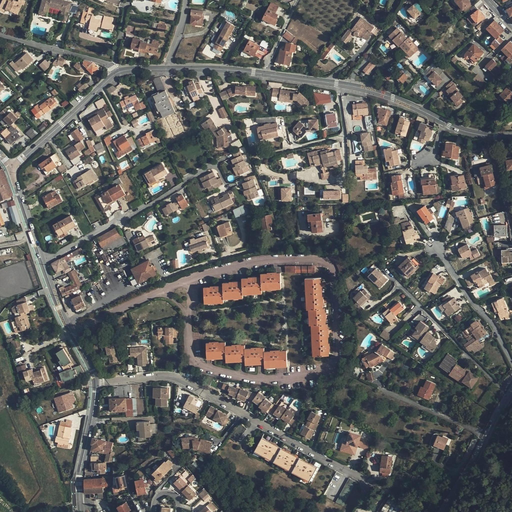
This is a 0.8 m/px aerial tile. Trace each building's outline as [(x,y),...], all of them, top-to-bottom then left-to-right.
[(2,0),(0,6),(0,10),(4,13),(6,10),(18,15),(23,5),(24,6),(26,2),(21,0),(19,0),(18,3),(11,0),(2,0)] [(43,0),(40,14),(47,16),(49,7),(62,11),(60,19),(67,21),(69,10),(71,11),(72,7),(70,6),(71,4),(59,0),(43,0)] [(455,1),(463,10),(471,3),(468,0),(455,0),(456,1),(455,1)] [(464,11),(466,13),(471,9),(474,13),(478,9),(480,9),(485,5),(481,0),(475,6),(473,4),(464,11)] [(272,3),(262,21),(267,24),(268,22),(276,26),(279,20),(277,19),(279,15),(276,13),(280,7),(272,3)] [(409,11),(416,19),(422,14),(415,6),(409,11)] [(192,16),(191,25),(204,26),(205,16),(204,16),(204,11),(192,10),(192,16)] [(469,20),(475,27),(486,18),(480,11),(469,20)] [(98,27),(113,31),(115,26),(112,25),(114,19),(105,17),(104,21),(96,19),(96,17),(94,17),(95,14),(88,13),(86,23),(90,24),(89,29),(97,31),(98,27)] [(350,29),(341,40),(347,45),(354,35),(358,38),(359,36),(363,39),(364,38),(368,41),(373,34),(372,33),(375,28),(361,18),(352,30),(350,29)] [(492,43),(497,49),(504,41),(500,36),(505,31),(496,21),(487,29),(497,39),(492,43)] [(214,48),(221,52),(235,27),(228,23),(219,39),(217,38),(215,42),(216,43),(214,48)] [(398,49),(408,60),(419,50),(409,39),(408,40),(398,29),(389,36),(400,48),(398,49)] [(285,35),(282,40),(291,45),(294,40),(285,35)] [(146,52),(158,55),(160,42),(154,40),(153,45),(142,42),(142,40),(134,39),(132,48),(140,50),(140,52),(146,53),(146,52)] [(245,51),(255,56),(260,46),(250,41),(248,46),(245,44),(243,49),(246,50),(245,51)] [(333,42),(322,57),(325,59),(336,44),(333,42)] [(511,43),(511,42),(503,50),(510,57),(508,59),(511,63),(511,43)] [(470,59),(475,63),(485,53),(475,44),(465,55),(465,58),(467,59),(468,59),(470,59)] [(281,50),(279,63),(290,65),(293,52),(295,52),(296,47),(285,45),(284,50),(281,50)] [(12,67),(18,73),(22,69),(23,70),(34,61),(27,53),(12,67)] [(54,63),(53,65),(57,67),(57,65),(63,67),(66,57),(60,55),(59,58),(54,63)] [(39,65),(44,71),(51,65),(45,59),(39,65)] [(486,66),(497,77),(504,69),(494,59),(486,66)] [(75,66),(79,71),(80,71),(82,73),(85,73),(88,69),(93,75),(102,66),(93,62),(86,61),(79,60),(75,66)] [(370,61),(362,71),(368,75),(375,66),(370,61)] [(427,74),(438,86),(444,80),(440,76),(446,71),(442,67),(437,69),(435,66),(427,74)] [(383,76),(389,80),(393,75),(388,70),(383,76)] [(401,70),(394,77),(400,82),(401,81),(403,84),(409,77),(401,70)] [(474,79),(482,86),(486,82),(478,75),(474,79)] [(160,113),(163,119),(176,113),(173,106),(176,105),(172,97),(170,98),(167,91),(161,94),(161,93),(165,90),(160,78),(154,81),(160,93),(152,96),(155,103),(154,103),(159,114),(160,113)] [(185,88),(189,96),(192,94),(195,101),(200,99),(199,95),(204,93),(200,84),(198,85),(197,82),(195,84),(194,81),(189,83),(191,86),(185,88)] [(449,96),(460,108),(466,102),(463,99),(465,97),(457,89),(459,88),(453,82),(447,87),(450,90),(448,91),(451,94),(449,96)] [(80,91),(84,95),(91,89),(87,84),(80,91)] [(221,94),(224,102),(237,96),(237,95),(241,95),(241,96),(257,96),(257,87),(248,87),(248,88),(235,87),(221,94)] [(501,96),(510,104),(511,101),(511,91),(508,88),(501,96)] [(274,89),(273,96),(280,97),(279,101),(293,104),(294,101),(298,102),(299,103),(298,104),(302,108),(303,107),(306,110),(310,105),(307,102),(308,101),(304,98),(305,98),(304,94),(299,95),(300,96),(295,95),(295,93),(274,89)] [(121,102),(125,110),(135,106),(137,111),(143,108),(143,109),(147,108),(144,102),(141,104),(137,95),(121,102)] [(31,110),(38,119),(42,116),(41,115),(44,113),(45,114),(58,104),(54,98),(52,100),(50,98),(40,106),(38,104),(31,110)] [(98,109),(106,104),(103,98),(95,102),(98,109)] [(312,104),(314,113),(319,111),(320,114),(327,113),(325,102),(317,103),(312,104)] [(354,104),(355,115),(359,115),(359,116),(364,115),(364,116),(369,116),(368,103),(354,104)] [(219,110),(224,119),(230,116),(226,107),(219,110)] [(381,118),(379,123),(388,126),(392,112),(387,111),(387,110),(380,108),(379,113),(380,113),(379,117),(381,118)] [(88,118),(96,132),(106,127),(108,130),(115,126),(109,118),(111,117),(109,113),(107,114),(104,109),(88,118)] [(2,121),(8,128),(19,118),(12,111),(9,114),(5,110),(1,114),(2,115),(1,116),(3,117),(4,117),(5,118),(2,121)] [(148,114),(152,123),(156,121),(152,112),(148,114)] [(327,116),(329,128),(333,128),(333,130),(335,132),(339,131),(340,130),(339,126),(337,114),(327,116)] [(366,117),(367,123),(369,122),(370,128),(375,127),(373,116),(366,117)] [(212,118),(203,125),(207,130),(210,127),(218,138),(219,148),(230,147),(230,143),(233,143),(233,135),(227,126),(221,131),(212,118)] [(401,118),(396,133),(407,137),(411,122),(405,120),(405,119),(401,118)] [(293,131),(303,138),(309,131),(320,129),(319,120),(310,120),(310,123),(307,123),(304,124),(301,122),(293,131)] [(258,132),(260,141),(280,137),(278,128),(279,128),(278,123),(272,124),(272,123),(265,125),(265,126),(258,128),(259,132),(258,132)] [(422,123),(419,131),(422,132),(420,141),(425,143),(426,141),(429,142),(434,128),(427,126),(428,125),(422,123)] [(2,134),(12,145),(15,142),(16,143),(23,136),(22,135),(21,136),(19,134),(21,132),(17,128),(16,130),(13,126),(9,130),(8,129),(2,134)] [(192,131),(196,139),(201,136),(197,129),(192,131)] [(67,151),(73,161),(81,155),(80,152),(87,148),(82,141),(85,139),(79,130),(72,134),(78,144),(67,151)] [(140,140),(143,147),(156,141),(152,132),(145,135),(146,137),(140,140)] [(359,134),(360,142),(363,142),(364,146),(365,146),(365,152),(373,151),(371,132),(359,134)] [(105,139),(108,146),(113,143),(110,136),(105,139)] [(125,136),(113,143),(120,153),(130,147),(128,144),(129,143),(125,136)] [(95,146),(99,156),(106,153),(104,148),(102,143),(95,146)] [(445,151),(444,156),(453,157),(453,158),(459,159),(460,147),(456,146),(457,145),(447,144),(447,151),(445,151)] [(386,149),(389,166),(391,166),(392,166),(401,165),(398,148),(395,149),(395,148),(393,149),(392,148),(386,149)] [(233,168),(238,176),(250,170),(240,150),(233,153),(236,158),(232,160),(235,167),(233,168)] [(308,154),(312,168),(320,166),(320,169),(323,168),(324,174),(322,174),(323,181),(332,179),(330,172),(327,173),(326,167),(334,165),(335,169),(339,167),(338,161),(343,160),(341,151),(332,153),(331,150),(322,152),(321,150),(308,154)] [(41,165),(48,175),(54,171),(53,170),(58,166),(56,164),(61,160),(57,154),(41,165)] [(86,165),(93,160),(90,157),(84,161),(86,165)] [(357,161),(357,177),(361,177),(361,180),(378,179),(377,169),(369,169),(369,166),(365,167),(364,161),(357,161)] [(485,176),(488,187),(497,185),(491,163),(480,166),(483,176),(485,176)] [(59,168),(63,173),(68,170),(64,164),(59,168)] [(144,176),(151,187),(158,183),(159,184),(167,179),(165,176),(169,174),(163,164),(144,176)] [(0,224),(2,224),(0,219),(0,201),(13,196),(2,169),(0,170),(0,224)] [(74,182),(78,190),(90,183),(91,185),(94,182),(98,179),(92,170),(78,178),(79,179),(74,182)] [(201,178),(207,189),(209,188),(210,191),(225,184),(222,178),(219,179),(215,171),(201,178)] [(400,195),(400,199),(406,198),(402,175),(393,177),(394,182),(392,183),(394,196),(400,195)] [(452,183),(454,191),(468,188),(465,175),(459,176),(459,175),(452,176),(454,183),(452,183)] [(245,192),(246,196),(248,195),(250,201),(261,196),(253,180),(255,179),(253,176),(245,179),(246,183),(243,184),(246,191),(245,192)] [(423,180),(423,185),(424,185),(425,194),(442,193),(441,187),(437,187),(436,178),(423,180)] [(102,195),(109,206),(118,200),(119,202),(123,200),(122,197),(126,195),(121,186),(124,184),(121,179),(112,183),(115,187),(109,191),(108,189),(103,193),(104,194),(102,195)] [(292,201),(291,188),(281,188),(281,201),(292,201)] [(341,189),(341,204),(350,204),(350,189),(341,189)] [(211,201),(216,211),(234,202),(232,198),(235,196),(232,190),(228,192),(229,193),(219,198),(219,197),(211,201)] [(45,198),(51,209),(64,202),(60,195),(58,196),(56,192),(45,198)] [(164,209),(168,216),(177,211),(177,209),(182,206),(184,210),(190,206),(183,195),(177,198),(179,202),(176,204),(175,203),(174,204),(173,202),(168,205),(169,207),(164,209)] [(130,205),(133,210),(142,205),(139,200),(130,205)] [(8,202),(15,225),(21,223),(14,201),(8,202)] [(233,211),(237,218),(251,213),(250,208),(245,205),(233,211)] [(419,212),(417,213),(420,217),(422,216),(428,224),(435,219),(426,206),(419,211),(419,212)] [(457,213),(464,231),(476,227),(476,225),(481,223),(480,219),(474,221),(469,208),(457,213)] [(259,220),(260,224),(262,223),(265,236),(270,235),(269,230),(273,229),(272,224),(273,223),(272,215),(270,215),(270,212),(265,213),(266,216),(261,217),(262,220),(259,220)] [(53,227),(60,239),(69,234),(68,231),(83,223),(77,213),(53,227)] [(309,215),(310,227),(312,227),(312,232),(324,231),(322,214),(309,215)] [(216,227),(218,233),(220,232),(223,239),(235,234),(230,222),(216,227)] [(401,238),(403,245),(418,241),(418,243),(422,242),(421,237),(420,236),(419,236),(418,232),(416,233),(415,228),(411,222),(402,224),(405,236),(404,237),(401,238)] [(203,225),(205,232),(211,230),(208,223),(203,225)] [(492,226),(492,233),(495,233),(495,237),(508,237),(508,225),(492,226)] [(99,238),(105,250),(111,247),(113,251),(127,243),(123,237),(118,228),(99,238)] [(134,240),(140,252),(157,243),(154,236),(147,240),(143,232),(138,234),(140,238),(134,240)] [(190,245),(193,252),(199,250),(200,252),(204,250),(203,249),(209,247),(208,244),(210,243),(209,241),(207,236),(196,240),(195,239),(191,240),(192,244),(190,245)] [(459,249),(464,259),(467,257),(469,262),(481,256),(478,249),(475,250),(474,247),(470,249),(468,244),(459,249)] [(53,264),(58,273),(64,270),(66,274),(72,270),(65,259),(69,258),(70,259),(82,252),(82,251),(83,250),(82,248),(61,260),(61,259),(53,264)] [(148,255),(151,260),(164,253),(161,248),(148,255)] [(499,248),(499,258),(503,258),(503,267),(509,267),(509,263),(511,262),(511,250),(503,250),(503,248),(499,248)] [(335,252),(330,256),(335,261),(339,267),(340,273),(347,271),(345,264),(344,263),(341,258),(335,252)] [(400,267),(410,277),(416,271),(415,270),(417,268),(416,268),(419,265),(413,260),(412,261),(409,258),(400,267)] [(134,270),(140,283),(157,275),(156,273),(158,272),(155,266),(153,267),(150,261),(134,270)] [(466,281),(470,287),(478,283),(479,284),(478,284),(480,288),(485,285),(483,282),(487,280),(486,279),(487,279),(491,286),(498,282),(496,279),(500,276),(498,272),(494,274),(495,276),(493,277),(490,272),(489,273),(487,268),(479,273),(479,272),(472,276),(472,277),(466,281)] [(369,277),(381,289),(388,281),(377,269),(373,273),(369,269),(365,274),(369,277)] [(66,289),(69,295),(89,285),(87,282),(82,284),(76,271),(69,274),(75,285),(66,289)] [(426,289),(432,293),(432,292),(436,294),(439,290),(438,289),(442,283),(444,284),(447,279),(440,274),(439,276),(433,272),(428,280),(430,282),(426,289)] [(224,287),(205,288),(206,304),(225,303),(224,299),(244,298),(244,295),(263,294),(263,290),(282,289),(281,273),(262,274),(262,278),(243,279),(243,282),(224,283),(224,287)] [(322,278),(307,279),(309,310),(310,310),(311,326),(313,325),(315,356),(330,356),(328,325),(327,325),(326,309),(324,309),(322,278)] [(356,308),(361,312),(364,309),(362,307),(372,297),(365,290),(362,293),(361,292),(354,298),(360,304),(356,308)] [(73,299),(78,310),(86,306),(81,295),(73,299)] [(442,305),(449,316),(450,315),(451,317),(457,312),(456,311),(461,307),(458,303),(460,301),(457,297),(448,302),(447,301),(442,305)] [(20,311),(22,315),(27,314),(31,312),(31,311),(35,310),(33,303),(28,305),(26,298),(18,301),(19,305),(16,306),(13,308),(14,312),(20,311)] [(493,303),(497,313),(498,314),(499,314),(501,318),(506,316),(507,318),(511,317),(504,298),(499,300),(499,301),(493,303)] [(387,316),(393,324),(399,319),(396,316),(405,308),(399,301),(384,314),(386,317),(387,316)] [(27,314),(22,315),(16,317),(17,320),(13,321),(15,329),(20,327),(22,331),(29,328),(26,319),(29,318),(27,314)] [(470,342),(465,345),(470,352),(481,345),(476,338),(477,337),(479,340),(487,334),(485,332),(487,331),(484,327),(482,328),(477,321),(472,325),(473,326),(467,330),(471,336),(467,339),(470,342)] [(409,335),(420,344),(421,342),(425,345),(422,349),(429,354),(431,351),(434,353),(439,346),(436,344),(438,342),(436,341),(437,340),(428,333),(427,334),(426,332),(426,331),(427,332),(430,328),(422,322),(416,331),(414,330),(413,332),(412,331),(409,335)] [(159,328),(160,340),(165,340),(165,345),(174,345),(174,338),(180,338),(180,328),(174,329),(174,328),(159,328)] [(384,332),(381,337),(389,343),(394,339),(384,332)] [(103,347),(105,356),(109,355),(111,364),(119,362),(115,346),(118,345),(117,338),(108,341),(109,345),(103,347)] [(17,339),(7,343),(8,346),(12,345),(13,349),(20,347),(17,339)] [(208,344),(208,359),(227,358),(227,362),(246,361),(246,364),(266,364),(266,367),(288,366),(287,351),(265,352),(265,348),(245,349),(245,346),(226,346),(226,343),(208,344)] [(365,367),(369,369),(385,361),(383,356),(385,355),(391,360),(396,354),(383,345),(378,352),(370,356),(369,353),(366,354),(364,356),(363,359),(363,362),(364,365),(365,367)] [(131,349),(132,357),(136,356),(136,359),(139,359),(140,367),(149,366),(147,347),(131,349)] [(64,349),(57,353),(61,360),(59,361),(62,365),(65,363),(67,365),(63,367),(65,371),(73,368),(70,364),(68,361),(70,360),(64,349)] [(450,354),(441,366),(450,373),(451,372),(452,373),(450,375),(462,384),(463,382),(472,389),(480,378),(473,373),(468,367),(466,367),(464,369),(457,364),(459,360),(450,354)] [(78,375),(85,373),(81,365),(75,367),(76,370),(73,371),(73,368),(65,371),(60,373),(62,380),(70,377),(71,379),(76,378),(74,374),(77,373),(78,375)] [(47,375),(44,367),(41,369),(41,370),(34,373),(33,371),(32,369),(24,372),(27,381),(33,379),(36,386),(41,384),(40,383),(45,381),(43,376),(47,375)] [(422,387),(419,396),(430,400),(437,384),(428,381),(425,388),(422,387)] [(225,384),(223,389),(230,392),(230,394),(234,396),(234,397),(247,401),(248,399),(254,401),(261,406),(260,407),(267,412),(269,410),(281,419),(282,418),(293,425),(298,417),(295,415),(297,412),(291,407),(289,410),(288,410),(288,411),(280,405),(279,407),(277,405),(276,406),(266,399),(267,398),(260,393),(258,396),(237,388),(237,389),(225,384)] [(157,398),(157,406),(168,406),(168,399),(170,399),(170,394),(168,394),(169,389),(155,388),(155,398),(157,398)] [(60,412),(72,408),(71,404),(73,403),(76,402),(74,395),(73,395),(72,390),(68,391),(69,393),(55,398),(60,412)] [(191,396),(185,407),(197,414),(194,419),(198,421),(199,419),(200,420),(202,415),(198,413),(203,403),(191,396)] [(109,398),(110,412),(127,411),(127,417),(137,416),(136,410),(134,410),(134,399),(118,399),(117,398),(109,398)] [(211,408),(207,416),(223,425),(222,426),(226,428),(230,420),(227,419),(228,416),(211,408)] [(310,420),(302,434),(310,439),(315,431),(314,431),(322,417),(313,412),(309,420),(310,420)] [(67,422),(61,421),(58,437),(57,436),(56,443),(58,444),(65,445),(65,448),(71,449),(72,448),(73,446),(72,445),(72,444),(69,444),(70,439),(68,438),(69,436),(71,436),(73,428),(72,428),(73,421),(67,420),(67,422)] [(141,431),(142,438),(152,437),(151,422),(138,423),(139,431),(141,431)] [(241,424),(230,437),(236,443),(248,429),(241,424)] [(348,445),(347,444),(350,433),(349,433),(345,444),(344,443),(341,451),(355,456),(356,454),(346,451),(348,445)] [(369,451),(373,443),(363,440),(363,443),(360,442),(361,436),(350,433),(347,444),(348,445),(346,451),(356,454),(359,445),(361,446),(361,449),(369,451)] [(435,433),(430,445),(434,447),(435,446),(444,450),(449,439),(444,436),(443,438),(439,436),(440,435),(435,433)] [(183,438),(184,449),(194,448),(195,450),(199,450),(210,453),(213,443),(209,442),(208,440),(194,437),(183,438)] [(94,446),(93,450),(105,453),(106,448),(113,448),(114,443),(94,438),(93,445),(94,446)] [(263,438),(255,452),(310,482),(318,468),(263,438)] [(169,451),(177,462),(183,464),(184,464),(174,450),(169,451)] [(393,456),(383,455),(382,466),(381,472),(383,472),(383,476),(390,477),(390,473),(391,473),(391,468),(393,468),(393,467),(391,467),(393,456)] [(156,480),(158,482),(172,469),(172,468),(174,465),(170,460),(167,463),(166,462),(153,475),(157,479),(156,480)] [(93,464),(93,471),(99,471),(99,474),(106,474),(106,471),(107,471),(107,464),(93,464)] [(117,478),(120,491),(126,490),(126,488),(128,488),(125,476),(117,478)] [(136,482),(139,496),(148,494),(146,488),(149,488),(148,484),(145,484),(144,478),(141,478),(141,481),(136,482)] [(175,484),(191,501),(193,498),(195,500),(197,498),(195,497),(198,494),(181,478),(175,484)] [(349,479),(336,502),(344,507),(357,483),(349,479)] [(85,480),(86,494),(91,494),(91,500),(104,500),(104,487),(112,487),(111,480),(85,480)] [(204,489),(198,494),(204,501),(210,496),(204,489)] [(127,503),(118,508),(120,511),(129,511),(129,509),(130,508),(128,507),(127,503)] [(378,511),(377,511),(376,511),(386,511),(388,505),(384,503),(381,511),(378,511)]
